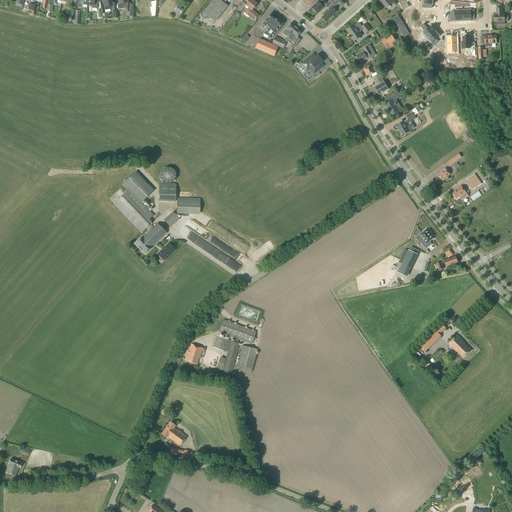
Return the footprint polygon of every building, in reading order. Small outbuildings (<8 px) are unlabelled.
[(48,4),(49,4),(49,0),(36,0),(36,2),(43,3),(42,9),(47,10),(48,4)] [(94,2),(94,0),(87,0),(87,5),(90,5),(90,7),(92,7),(92,8),(97,9),(97,2),(94,2)] [(117,14),(116,2),(113,3),(112,0),(111,0),(102,0),(104,7),(104,11),(110,10),(110,6),(112,6),(113,18),(118,18),(117,14)] [(118,0),(119,4),(117,4),(118,10),(124,9),(129,10),(130,4),(130,3),(128,3),(127,2),(126,0),(118,0)] [(214,22),(227,6),(224,4),(226,0),(213,0),(201,15),(205,18),(207,16),(214,22)] [(251,0),(250,0),(246,6),(248,8),(244,13),(254,21),(258,15),(252,10),(257,4),(251,0)] [(328,2),(325,0),(319,0),(317,2),(311,8),(317,14),(323,8),(325,5),(328,2)] [(391,0),(390,2),(388,0),(381,0),(380,1),(387,8),(392,4),(394,6),(396,4),(392,0),(391,0)] [(433,5),(432,0),(422,0),(422,8),(428,9),(428,5),(433,5)] [(324,15),(321,18),(325,22),(329,18),(330,19),(333,16),(332,15),(336,11),(333,8),(334,7),(332,4),(322,14),(323,14),(324,15)] [(180,14),(183,10),(178,5),(174,10),(180,14)] [(503,14),(503,8),(496,8),(496,15),(494,15),(495,22),(496,22),(496,25),(505,25),(505,21),(504,14),(503,14)] [(463,21),(463,10),(455,11),(451,11),(452,18),(455,18),(455,22),(463,21)] [(470,10),(463,10),(463,21),(471,21),(471,17),(474,17),(474,10),(470,11),(470,10)] [(404,37),(410,34),(398,14),(392,18),(404,37)] [(75,21),(71,20),(72,16),(65,15),(64,21),(70,23),(73,23),(75,24),(75,21)] [(271,39),(282,24),(270,15),(262,24),(268,29),(264,34),(271,39)] [(362,27),(359,22),(354,25),(347,30),(349,33),(348,34),(350,37),(351,36),(354,41),(361,36),(359,33),(363,30),(366,34),(371,30),(367,23),(362,27)] [(301,33),(290,24),(286,29),(282,34),(287,38),(285,40),(295,48),(301,40),(297,37),(301,33)] [(422,34),(427,39),(435,32),(431,27),(428,29),(424,24),(421,27),(425,32),(422,34)] [(435,32),(427,39),(431,44),(433,46),(439,41),(437,39),(439,37),(435,32)] [(391,45),(396,41),(391,34),(386,37),(391,45)] [(470,36),(462,37),(462,41),(461,41),(461,49),(470,49),(470,36)] [(491,43),(496,43),(496,36),(485,36),(481,36),(481,44),(485,44),(486,47),(491,47),(491,43)] [(283,49),(286,42),(275,37),(272,44),(283,49)] [(386,48),(391,45),(386,37),(381,41),(386,48)] [(448,52),(456,52),(456,37),(448,38),(448,52)] [(278,47),(259,39),(255,49),(273,57),(278,47)] [(367,60),(371,57),(370,55),(372,53),(368,46),(363,49),(361,50),(362,52),(356,56),(360,63),(367,59),(367,60)] [(322,61),(318,56),(312,61),(309,57),(302,64),(304,67),(307,65),(311,70),(314,74),(317,71),(323,66),(320,63),(322,61)] [(367,76),(373,73),(370,66),(364,69),(367,76)] [(379,95),(388,90),(384,82),(380,74),(372,78),(377,86),(375,87),(379,95)] [(392,116),(399,112),(399,111),(402,109),(393,95),(386,99),(388,103),(385,105),(390,113),(392,116)] [(406,117),(408,119),(414,116),(418,113),(416,108),(411,111),(413,113),(406,117)] [(403,122),(397,126),(403,136),(409,132),(409,131),(415,128),(412,124),(409,125),(406,120),(403,122)] [(471,131),(465,134),(468,140),(474,137),(471,131)] [(462,154),(448,161),(450,165),(464,158),(462,154)] [(166,183),(170,183),(174,181),(176,178),(176,173),(174,170),(170,168),(166,167),(162,169),(160,173),(160,177),(162,181),(166,183)] [(442,180),(450,175),(445,169),(440,172),(441,173),(438,175),(442,180)] [(147,208),(142,202),(154,191),(136,172),(122,185),(127,190),(113,204),(141,234),(152,223),(150,219),(154,215),(148,210),(150,207),(149,206),(147,208)] [(482,184),(479,181),(475,175),(472,177),(471,176),(466,180),(473,190),(482,184)] [(175,202),(175,189),(175,184),(159,184),(158,201),(161,201),(175,202)] [(460,197),(466,193),(461,186),(455,191),(456,191),(452,194),(456,199),(459,197),(460,197)] [(199,215),(200,199),(177,198),(176,214),(199,215)] [(170,227),(179,219),(173,212),(163,220),(170,227)] [(155,245),(167,233),(157,224),(143,238),(142,237),(135,244),(145,254),(152,247),(155,245)] [(426,248),(431,244),(429,242),(433,239),(426,230),(416,238),(421,244),(422,243),(426,248)] [(162,252),(150,263),(157,269),(168,258),(162,252)] [(458,262),(456,256),(445,261),(444,259),(441,261),(442,264),(445,263),(447,267),(458,262)] [(410,269),(401,265),(397,273),(407,277),(410,269)] [(251,345),(256,332),(223,320),(219,333),(251,345)] [(441,336),(435,330),(419,345),(426,352),(441,336)] [(226,352),(230,340),(217,336),(213,348),(226,352)] [(463,357),(470,350),(465,344),(457,336),(449,344),(456,352),(457,351),(463,357)] [(222,372),(222,373),(231,375),(233,368),(239,344),(238,343),(233,342),(230,341),(226,359),(222,372)] [(187,352),(185,360),(197,365),(198,363),(199,358),(201,358),(218,364),(220,357),(221,355),(203,348),(191,344),(188,353),(187,352)] [(252,372),(257,350),(242,346),(236,368),(252,372)] [(176,430),(174,427),(175,426),(170,422),(161,434),(166,438),(167,437),(179,446),(187,437),(177,429),(176,430)] [(191,459),(192,453),(171,448),(169,454),(191,459)] [(19,468),(22,463),(11,459),(9,464),(5,473),(15,477),(19,468)] [(468,479),(454,486),(458,493),(471,486),(468,479)] [(141,496),(146,485),(140,482),(135,493),(135,494),(133,494),(133,497),(136,497),(135,494),(141,496)]
